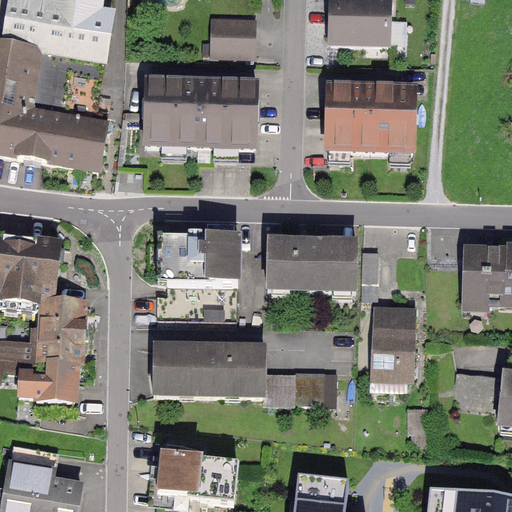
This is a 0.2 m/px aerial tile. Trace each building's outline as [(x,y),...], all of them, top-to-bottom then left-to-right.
[(105,0),(33,0),(32,6),(12,2),(4,51),(107,69),(115,19),(102,17),(105,0)] [(333,1),(332,49),(389,49),(389,2),(333,1)] [(410,48),(411,23),(397,22),(396,48),(410,48)] [(256,24),(211,23),(211,64),(256,65),(256,24)] [(105,133),(96,131),(107,69),(4,51),(0,50),(0,158),(98,175),(105,133)] [(144,160),(257,162),(258,93),(145,91),(144,160)] [(328,99),(327,164),(418,165),(418,100),(328,99)] [(61,251),(0,244),(0,300),(5,301),(4,307),(44,311),(44,307),(54,308),(61,251)] [(238,246),(171,245),(171,282),(238,283),(238,246)] [(355,252),(268,253),(269,302),(356,301),(355,252)] [(382,303),(382,254),(366,254),(366,303),(382,303)] [(511,260),(469,260),(468,308),(511,308),(511,260)] [(241,292),(165,292),(165,319),(242,319),(241,292)] [(54,308),(44,307),(44,311),(42,334),(33,333),(32,348),(32,353),(42,353),(40,384),(76,386),(77,367),(82,367),(85,309),(54,308)] [(417,321),(376,318),(373,377),(413,380),(417,321)] [(74,416),(76,386),(40,384),(42,353),(32,353),(32,348),(7,345),(8,329),(0,328),(0,388),(1,388),(4,375),(21,379),(20,400),(39,402),(38,414),(74,416)] [(276,358),(153,357),(153,406),(276,407),(276,358)] [(511,380),(457,374),(453,408),(501,414),(499,429),(511,430),(511,380)] [(18,459),(8,511),(82,511),(85,496),(56,491),(60,466),(18,459)] [(236,468),(162,462),(159,499),(233,505),(236,468)] [(346,511),(349,488),(299,482),(295,511),(346,511)] [(511,511),(511,505),(431,496),(429,511),(511,511)]
